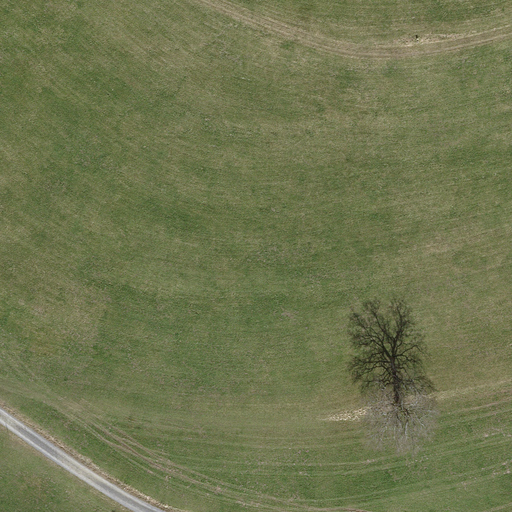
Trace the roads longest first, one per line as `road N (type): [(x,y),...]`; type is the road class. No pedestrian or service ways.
road 1 (track): [(209,0),(366,51),(426,49),(511,29)]
road 2 (track): [(0,415),(149,511)]
